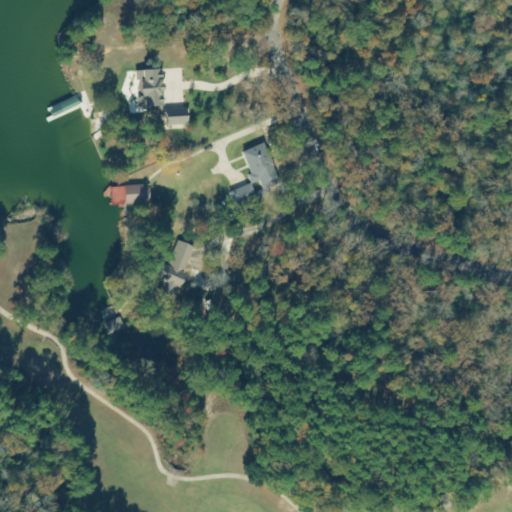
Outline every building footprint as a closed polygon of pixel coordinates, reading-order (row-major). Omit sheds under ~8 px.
[(158,71),(131,72),(132,109),(159,108),(158,71)] [(180,126),(180,111),(158,111),(158,126),(180,126)] [(236,155),(250,185),(273,175),(259,144),(236,155)] [(145,205),(145,187),(105,188),(105,206),(145,205)] [(229,192),(232,203),(250,198),(247,188),(229,192)] [(187,248),(171,243),(161,269),(148,264),(143,279),(157,284),(151,299),(166,305),(187,248)] [(100,327),(104,335),(111,332),(107,324),(100,327)]
